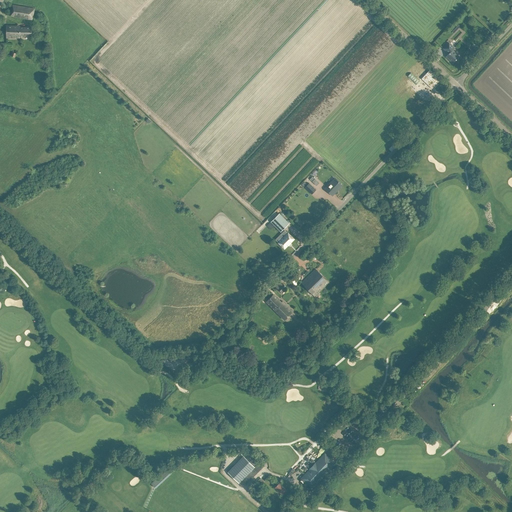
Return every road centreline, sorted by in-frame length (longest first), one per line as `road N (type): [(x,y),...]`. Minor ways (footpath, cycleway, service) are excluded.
road 1 (unclassified): [(252,297),(456,84)]
road 2 (unclassified): [(346,454),(511,287)]
road 3 (unclassified): [(456,84),(366,0)]
